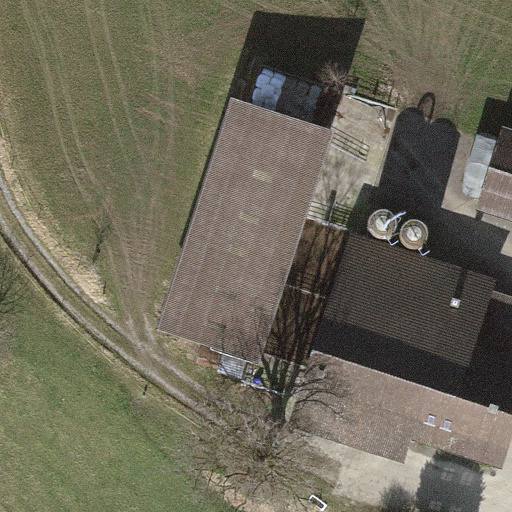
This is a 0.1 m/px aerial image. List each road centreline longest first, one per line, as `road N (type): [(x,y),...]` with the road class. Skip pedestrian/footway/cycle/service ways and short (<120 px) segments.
road 1 (track): [(470,511),(225,428),(113,340),(29,246),(0,193)]
road 2 (track): [(418,141),(471,230),(511,250)]
